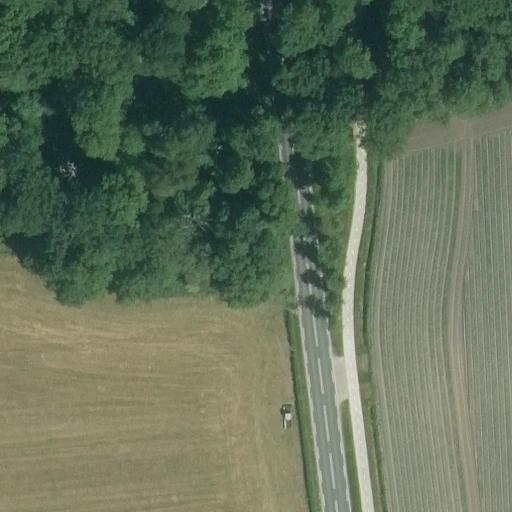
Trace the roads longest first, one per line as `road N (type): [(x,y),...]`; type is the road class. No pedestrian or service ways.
road 1 (secondary): [(333,511),(273,0)]
road 2 (track): [(511,91),(360,128)]
